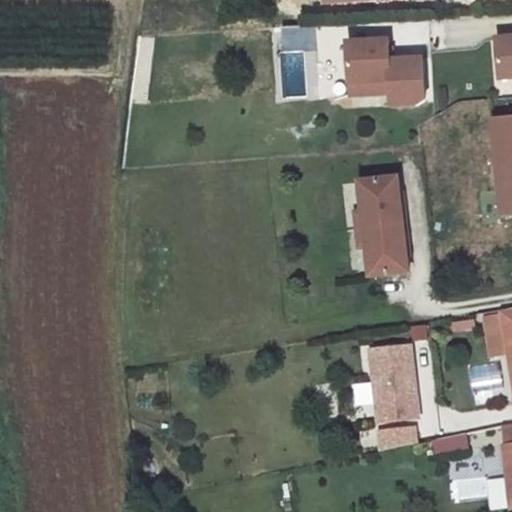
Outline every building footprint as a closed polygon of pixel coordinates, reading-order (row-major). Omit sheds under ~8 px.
[(426,25),(409,26),(410,48),(427,47),(426,25)] [(315,26),(297,27),(300,56),(318,54),(315,26)] [(511,78),(511,38),(497,40),(500,79),(511,78)] [(390,41),(348,44),(350,84),(391,81),(391,94),(425,92),(423,59),(391,61),(390,41)] [(391,94),(391,81),(350,84),(351,96),(391,94)] [(511,159),(511,118),(494,120),(497,161),(511,159)] [(511,159),(497,161),(502,217),(511,215),(511,159)] [(358,230),(406,225),(404,208),(402,208),(399,178),(360,182),(364,212),(356,213),(358,230)] [(368,247),(371,277),(409,272),(406,243),(408,242),(406,225),(358,230),(360,248),(368,247)] [(511,308),(502,310),(511,370),(511,308)] [(364,347),(368,427),(415,425),(411,345),(364,347)] [(316,387),(319,435),(337,434),(334,385),(316,387)] [(373,430),(375,452),(415,449),(414,427),(373,430)] [(465,435),(428,441),(431,457),(467,451),(465,435)] [(448,463),(449,481),(477,479),(476,461),(448,463)]
